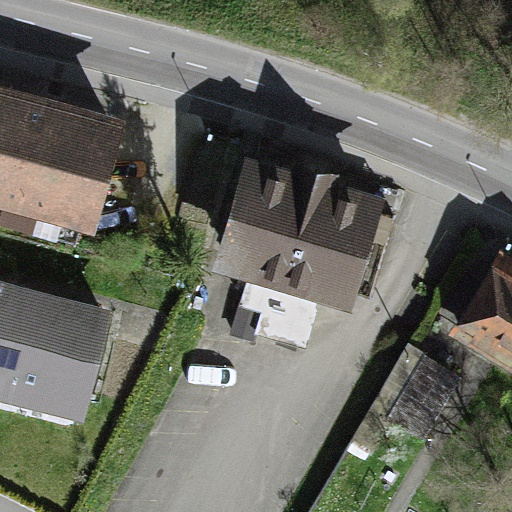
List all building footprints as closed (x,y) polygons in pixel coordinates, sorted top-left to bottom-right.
[(0,221),(75,242),(84,210),(86,210),(110,122),(0,91),(0,186),(6,189),(0,211),(0,221)] [(263,308),(257,330),(305,344),(316,307),(303,303),(311,278),(343,288),(344,283),(369,291),(393,213),(368,205),(369,201),(253,166),(227,253),(254,261),(242,302),(263,308)] [(511,263),(502,257),(460,327),(511,360),(511,263)] [(0,285),(0,373),(11,376),(8,387),(43,396),(46,385),(82,394),(103,311),(0,285)] [(424,355),(390,414),(416,430),(451,371),(424,355)]
